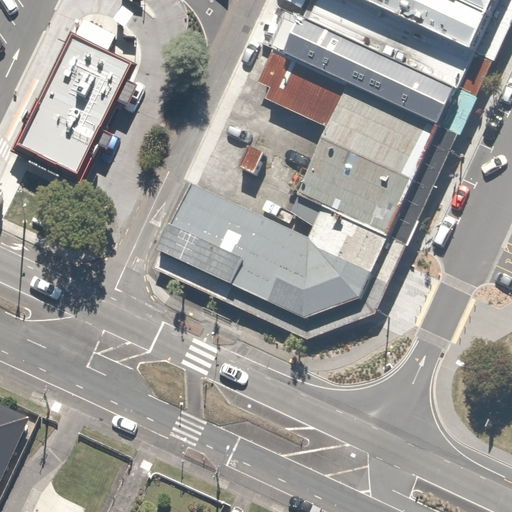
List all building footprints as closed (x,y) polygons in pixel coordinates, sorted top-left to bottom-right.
[(315,0),(306,21),(463,94),(480,57),(358,0),(315,0)] [(505,0),(358,0),(480,57),(505,0)] [(352,87),(446,131),(463,94),(306,21),(289,58),(352,87)] [(140,69),(71,35),(10,157),(29,166),(28,168),(61,184),(62,183),(79,192),(140,69)] [(332,131),(352,87),(289,58),(279,53),(263,85),(275,92),(270,102),(332,131)] [(302,197),(395,242),(446,131),(352,87),(332,131),(302,197)] [(258,177),(267,156),(253,149),(244,171),(258,177)] [(313,241),(196,187),(163,254),(312,323),(366,303),(378,278),(322,251),(313,241)] [(322,251),(378,278),(395,242),(302,197),(294,214),(318,229),(313,241),(322,251)] [(0,498),(34,425),(0,408),(0,498)]
